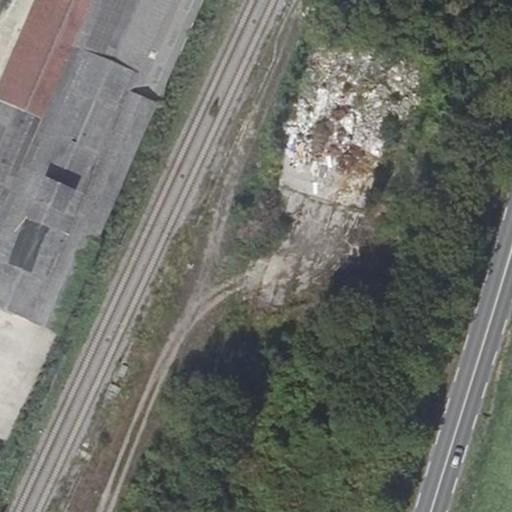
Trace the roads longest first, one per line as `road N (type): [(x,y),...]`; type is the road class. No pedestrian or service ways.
road 1 (secondary): [(432,511),(511,256)]
road 2 (track): [(215,283),(116,511)]
